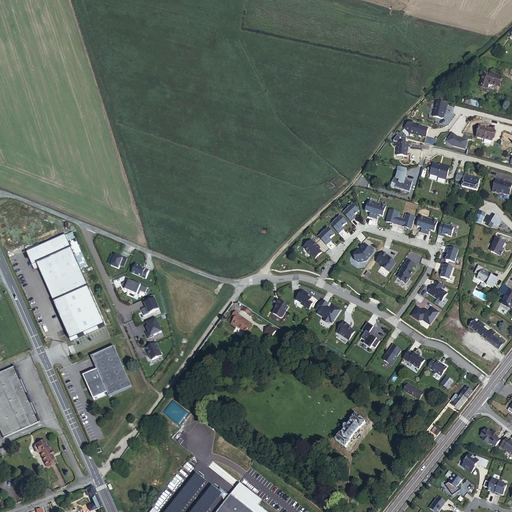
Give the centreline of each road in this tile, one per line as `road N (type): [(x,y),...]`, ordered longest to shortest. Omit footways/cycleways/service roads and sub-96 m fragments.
road 1 (track): [(511,24),(407,111),(260,279)]
road 2 (track): [(94,477),(245,281)]
road 3 (residential): [(91,228),(210,277),(303,276),(319,283)]
road 4 (secondary): [(94,477),(0,261)]
road 5 (residential): [(319,283),(357,230),(429,247),(429,271),(394,321)]
road 6 (secondary): [(476,402),(389,511)]
